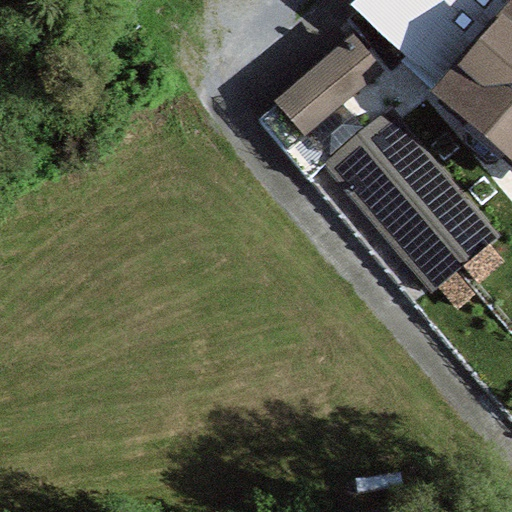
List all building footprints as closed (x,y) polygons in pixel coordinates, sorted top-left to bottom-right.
[(452,93),(511,22),(511,0),(369,0),(358,11),(452,93)] [(511,22),(452,93),(511,147),(511,22)] [(398,101),(349,45),(260,122),(309,180),(398,101)] [(339,169),(435,283),(491,236),(395,122),(339,169)] [(356,480),(358,494),(400,487),(399,474),(356,480)]
